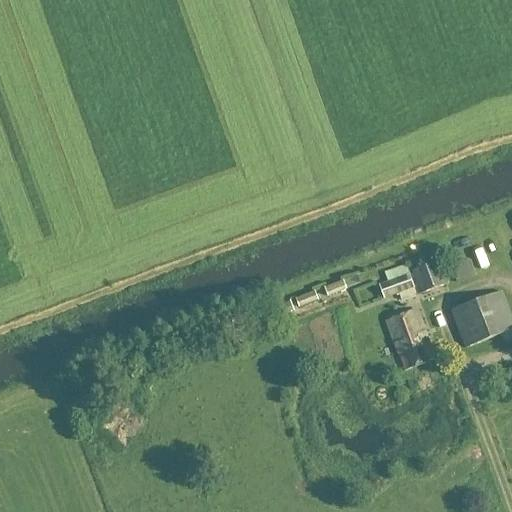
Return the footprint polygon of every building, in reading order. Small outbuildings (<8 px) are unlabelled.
[(484,233),(458,244),(464,259),(490,248),(484,233)] [(455,286),(475,279),(469,262),(449,269),(455,286)] [(446,288),(438,264),(376,287),(382,303),(414,293),(416,298),(446,288)] [(511,327),(500,294),(447,314),(461,352),(511,333),(511,327)] [(414,313),(383,324),(402,374),(432,363),(414,313)]
